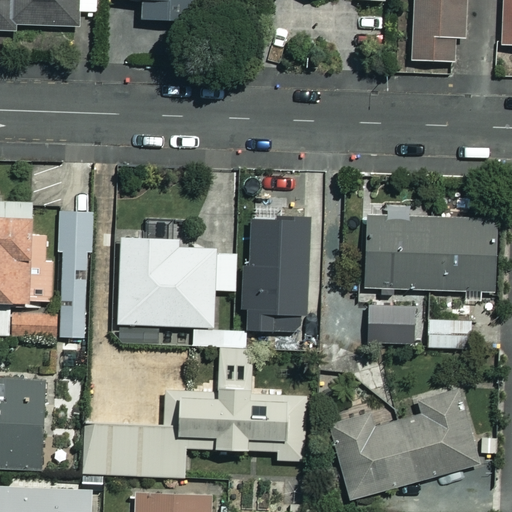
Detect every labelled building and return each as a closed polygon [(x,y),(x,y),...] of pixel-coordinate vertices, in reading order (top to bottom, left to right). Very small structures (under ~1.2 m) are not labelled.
[(0,0),(0,31),(14,32),(14,26),(74,28),(74,12),(85,13),(95,13),(95,0),(0,0)] [(134,0),(138,0),(137,19),(192,20),(192,0),(134,0)] [(460,0),(409,0),(408,62),(451,62),(451,38),(460,38),(460,0)] [(511,0),(499,0),(498,47),(511,46),(511,0)] [(0,204),(0,331),(49,334),(52,259),(43,259),(44,235),(28,235),(29,206),(0,204)] [(84,214),(57,213),(57,336),(84,336),(84,214)] [(461,301),(483,301),(483,290),(492,291),(493,220),(364,218),(362,288),(461,290),(461,301)] [(242,329),(242,332),(273,333),(274,319),(301,320),(303,222),(244,220),(242,329)] [(189,327),(209,328),(211,290),(233,291),(234,251),(175,249),(175,240),(117,238),(114,324),(155,326),(189,327)] [(394,340),(395,311),(349,310),(349,339),(394,340)] [(424,318),(423,347),(471,348),(472,319),(424,318)] [(209,328),(189,327),(188,346),(241,348),(242,332),(242,329),(209,328)] [(279,395),(280,390),(256,389),(257,350),(214,349),(213,392),(163,391),(162,426),(82,424),(81,475),(182,477),(183,450),(274,451),(273,460),(303,461),(304,396),(279,395)] [(38,381),(0,379),(0,468),(35,470),(38,381)] [(474,466),(455,392),(416,402),(419,415),(369,429),(366,416),(327,426),(346,500),(474,466)] [(0,482),(0,481),(0,511),(88,511),(90,488),(0,485),(0,482)] [(207,511),(208,496),(132,494),(131,511),(207,511)]
